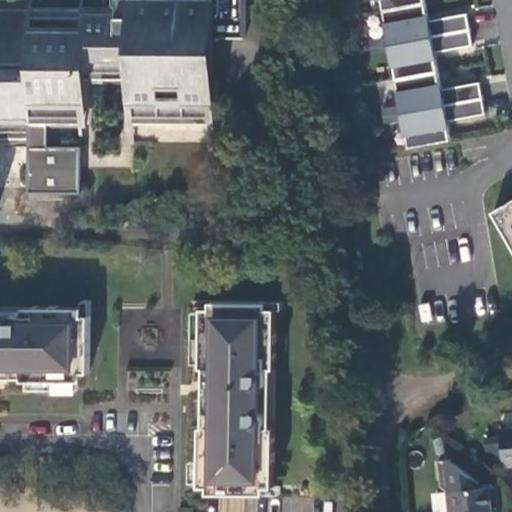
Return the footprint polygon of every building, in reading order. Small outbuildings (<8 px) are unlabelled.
[(0,20),(0,129),(29,130),(27,191),(79,193),(80,148),(47,147),(47,115),(80,116),(81,70),(131,71),(131,115),(206,117),(208,32),(241,33),(241,0),(131,0),(132,10),(25,8),(25,1),(4,1),(4,21),(0,20)] [(381,0),(384,13),(383,13),(390,55),(391,56),(396,82),(395,82),(403,125),(404,124),(406,138),(448,130),(445,117),(447,117),(445,108),(452,107),(452,110),(482,105),(480,97),(478,83),(476,73),(447,78),(447,82),(440,83),(439,74),(437,74),(433,48),(434,48),(432,39),(439,38),(440,42),(469,36),(468,26),(465,13),(464,5),(434,10),(435,14),(428,15),(426,6),(425,6),(424,0),(381,0)] [(511,188),(488,202),(511,240),(511,188)] [(277,367),(278,306),(269,306),(269,300),(212,299),(212,305),(203,305),(203,365),(211,365),(211,379),(223,379),(223,391),(211,391),(211,423),(202,423),(201,483),(210,483),(210,490),(266,491),(266,484),(275,485),(276,425),(266,424),(266,422),(267,421),(268,420),(268,419),(268,418),(269,417),(268,415),(268,414),(267,413),(266,412),(266,411),(264,410),(263,410),(262,410),(261,410),(261,382),(269,382),(269,367),(277,367)] [(0,367),(24,368),(24,377),(84,378),(84,369),(91,369),(92,313),(85,313),(85,304),(25,303),(25,313),(23,313),(22,312),(21,311),(19,311),(18,310),(17,310),(16,311),(15,311),(13,312),(12,313),(11,314),(11,316),(10,317),(10,318),(0,318),(0,367)] [(211,379),(211,391),(223,391),(223,379),(211,379)] [(511,458),(511,421),(496,424),(501,460),(511,458)] [(451,511),(487,511),(485,483),(445,486),(447,509),(451,511)]
